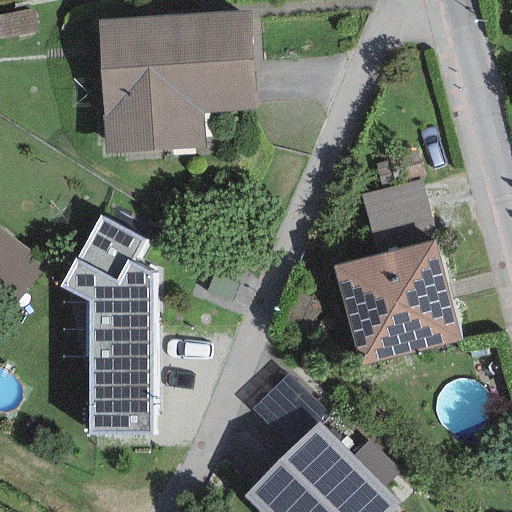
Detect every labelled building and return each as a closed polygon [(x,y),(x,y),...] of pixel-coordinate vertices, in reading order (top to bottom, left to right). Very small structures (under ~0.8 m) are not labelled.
[(251,12),(97,20),(104,155),(204,149),(202,113),(256,110),(251,12)] [(420,181),(360,196),(376,256),(433,241),(437,239),(420,181)] [(88,301),(87,436),(149,437),(152,275),(132,262),(145,240),(100,215),(58,287),(88,301)] [(48,262),(0,228),(0,305),(12,314),(48,262)] [(376,256),(332,268),(359,367),(460,341),(433,241),(376,256)] [(317,423),(243,496),(257,511),(392,511),(400,505),(384,489),(352,457),(317,423)] [(368,441),(352,457),(384,489),(400,473),(368,441)]
